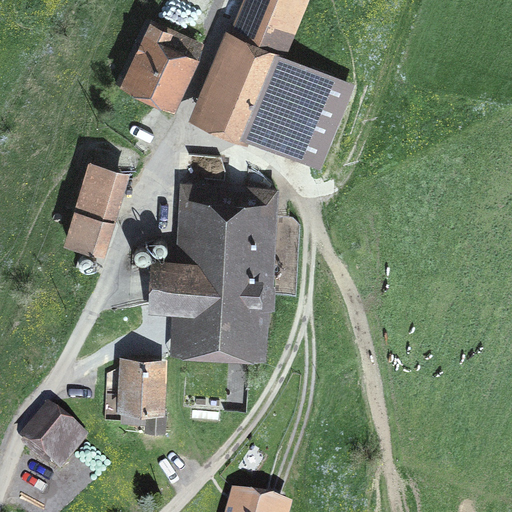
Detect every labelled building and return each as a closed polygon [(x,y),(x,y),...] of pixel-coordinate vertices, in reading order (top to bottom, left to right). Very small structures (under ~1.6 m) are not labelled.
[(251,0),(236,39),(276,55),(298,0),(251,0)] [(196,42),(148,17),(119,73),(168,98),(196,42)] [(245,130),(276,55),(236,39),(206,114),(245,130)] [(345,83),(276,55),(245,130),(314,158),(345,83)] [(94,248),(117,171),(93,164),(71,241),(94,248)] [(253,291),(270,291),(276,188),(196,184),(191,265),(131,262),(129,304),(155,298),(190,300),(188,340),(251,344),(253,291)] [(109,396),(109,411),(125,412),(124,420),(146,421),(146,406),(158,406),(159,364),(126,362),(125,396),(109,396)] [(237,395),(233,395),(233,409),(247,409),(248,396),(244,395),(244,392),(238,391),(237,395)] [(47,457),(62,470),(87,439),(54,412),(33,439),(50,453),(47,457)] [(149,428),(164,429),(165,413),(150,412),(149,428)] [(236,488),(229,511),(273,511),(277,501),(236,488)]
